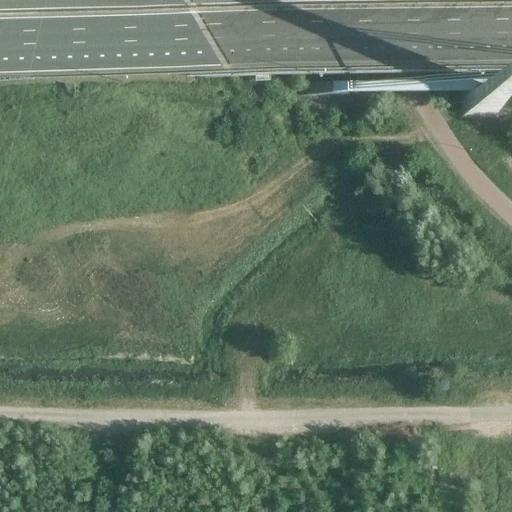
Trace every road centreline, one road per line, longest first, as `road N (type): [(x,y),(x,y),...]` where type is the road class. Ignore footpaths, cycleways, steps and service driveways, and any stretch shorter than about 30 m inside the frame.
road 1 (motorway): [(0,45),(511,37)]
road 2 (unclassified): [(95,420),(511,412)]
road 3 (motorway): [(297,0),(0,4)]
road 4 (unclassified): [(511,214),(467,173),(354,0)]
